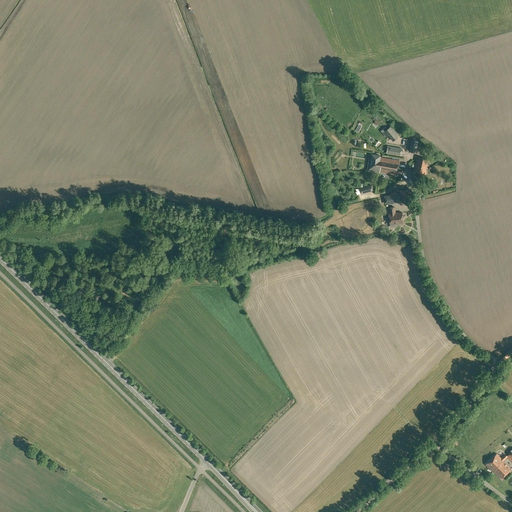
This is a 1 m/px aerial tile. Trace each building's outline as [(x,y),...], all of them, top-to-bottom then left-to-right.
[(391,126),(384,131),(390,138),(397,133),(391,126)] [(386,153),(401,156),(402,148),(388,145),(386,153)] [(397,174),(399,161),(380,158),(380,156),(372,154),(369,171),(379,173),(380,171),(397,174)] [(426,174),(429,159),(417,157),(414,171),(426,174)] [(361,194),(373,191),(372,185),(359,188),(361,194)] [(410,189),(406,190),(407,195),(401,196),(401,200),(411,199),(410,189)] [(383,196),(384,204),(392,203),(391,195),(383,196)] [(395,213),(394,207),(389,208),(390,214),(389,214),(390,224),(403,223),(402,212),(395,213)] [(501,458),(497,454),(486,464),(493,472),(494,471),(501,478),(511,469),(503,461),(507,457),(508,456),(507,456),(505,454),(501,458)]
